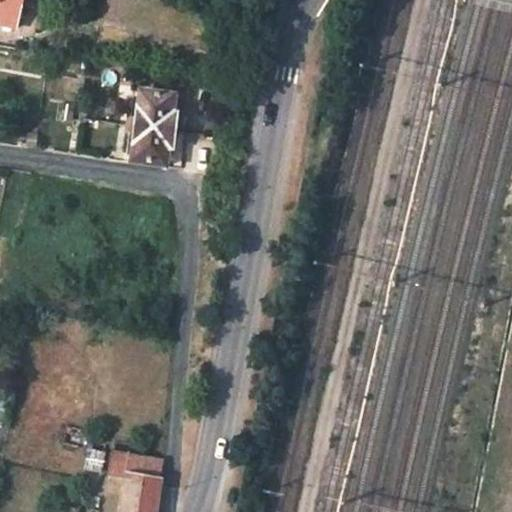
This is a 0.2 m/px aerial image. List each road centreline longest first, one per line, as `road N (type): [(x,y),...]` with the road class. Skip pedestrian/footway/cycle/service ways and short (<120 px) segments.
road 1 (residential): [(196,511),(298,0)]
road 2 (residential): [(0,154),(170,182),(189,208),(172,511)]
